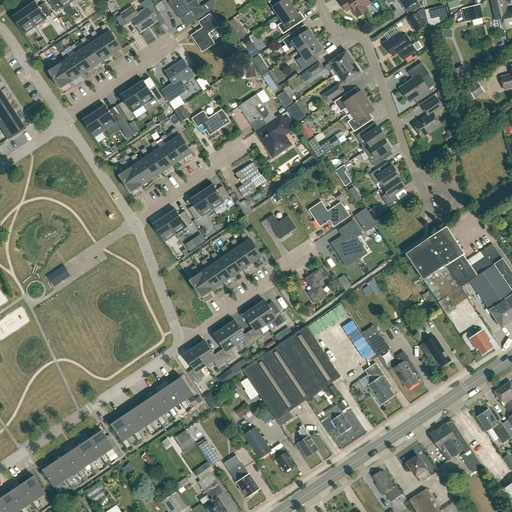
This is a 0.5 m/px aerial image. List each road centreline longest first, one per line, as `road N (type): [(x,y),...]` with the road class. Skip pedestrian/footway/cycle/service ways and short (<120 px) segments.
road 1 (secondary): [(281,511),(511,357)]
road 2 (residential): [(0,470),(169,353),(178,337)]
road 3 (residential): [(415,174),(364,43),(328,25),(318,0)]
road 4 (residential): [(178,337),(314,251)]
road 5 (residential): [(63,117),(170,43)]
road 6 (residential): [(134,222),(237,144)]
road 7 (residential): [(134,222),(178,337)]
road 8 (residential): [(66,123),(134,222)]
